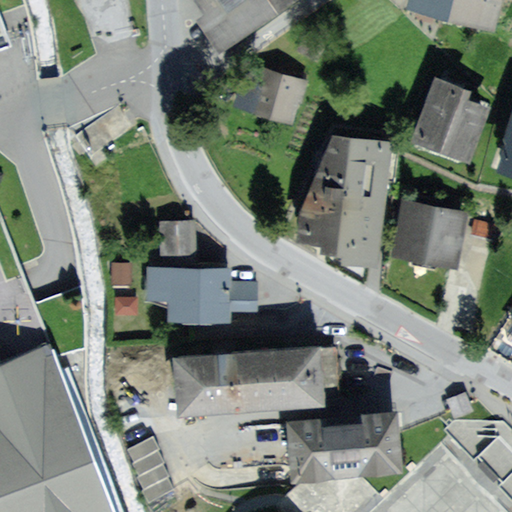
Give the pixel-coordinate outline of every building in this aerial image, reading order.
[(224,55),(302,0),(197,0),(207,14),(199,20),(224,55)] [(409,0),(407,9),(493,31),(501,0),(409,0)] [(249,63),(235,109),(293,126),(306,80),(249,63)] [(475,91),(438,77),(414,141),(472,163),(493,107),(472,99),(475,91)] [(123,102),(76,135),(90,154),(136,122),(123,102)] [(511,129),(498,169),(511,173),(511,129)] [(346,264),(382,266),(394,141),(336,132),(274,241),(313,246),(312,253),(346,257),(346,264)] [(472,214),(406,201),(394,256),(461,269),(472,214)] [(196,220),(160,221),(161,254),(197,254),(196,220)] [(234,312),(259,311),(258,282),(232,282),(232,267),(147,268),(148,302),(170,301),(170,322),(234,322),(234,312)] [(511,297),(493,332),(511,342),(511,297)] [(326,345),(178,354),(182,415),(329,406),(326,345)] [(0,511),(118,511),(53,346),(1,366),(0,364),(0,511)] [(403,411),(292,419),(296,481),(358,476),(408,472),(403,411)]
